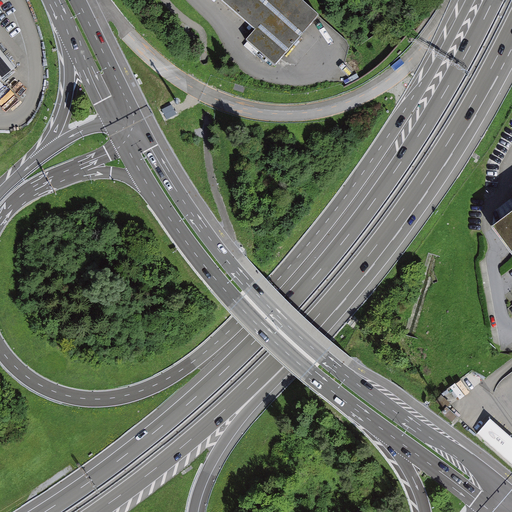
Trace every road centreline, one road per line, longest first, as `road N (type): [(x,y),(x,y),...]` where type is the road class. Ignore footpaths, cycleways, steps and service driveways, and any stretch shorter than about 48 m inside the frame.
road 1 (motorway): [(494,0),(410,150),(293,302),(174,416),(46,511)]
road 2 (motorway): [(470,0),(358,185),(278,283),(186,372),(142,397),(93,406),(37,391),(0,357)]
road 3 (secondary): [(506,495),(290,325),(188,207),(137,120)]
road 4 (track): [(414,57),(360,98),(326,110),(250,111),(173,74),(98,0)]
road 5 (motorway): [(99,511),(193,437),(364,269)]
road 6 (secondary): [(144,177),(221,283),(378,426)]
road 7 (motorway): [(194,511),(216,454),(364,269)]
road 8 (motorway): [(364,269),(443,160),(511,38)]
road 9 (secondary): [(137,120),(78,0)]
road 10 (secondary): [(378,426),(484,506)]
road 11 (motorway): [(19,197),(76,178),(144,177)]
road 12 (motorway): [(19,197),(124,139)]
